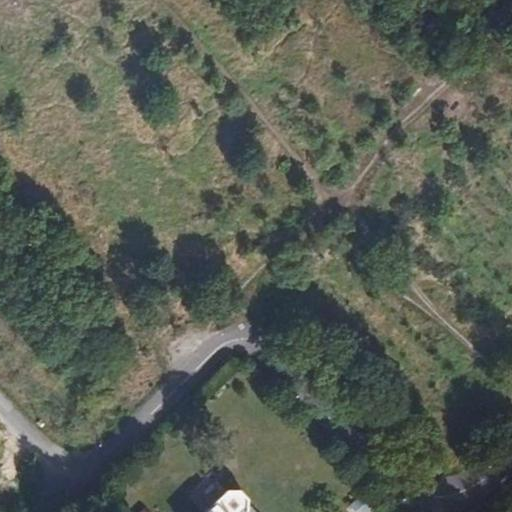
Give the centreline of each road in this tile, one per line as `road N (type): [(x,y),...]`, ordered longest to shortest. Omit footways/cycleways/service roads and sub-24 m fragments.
road 1 (residential): [(63,475),(243,325),(419,510),(511,452)]
road 2 (track): [(511,384),(369,264),(331,201),(429,94),(497,0)]
road 3 (motorway): [(91,0),(64,511)]
road 4 (motorway): [(205,511),(218,298),(221,0)]
